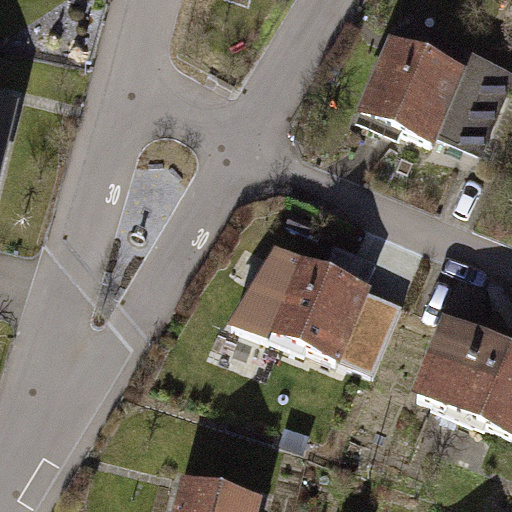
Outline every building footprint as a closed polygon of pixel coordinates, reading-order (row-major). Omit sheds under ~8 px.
[(456,82),(392,54),(360,128),(431,159),(437,144),(477,162),(511,83),(465,62),(456,82)] [(0,169),(17,102),(0,97),(0,169)] [(368,304),(276,267),(239,330),(341,371),(368,304)] [(511,356),(447,332),(417,412),(511,447),(511,356)] [(259,511),(260,510),(184,492),(178,511),(259,511)]
